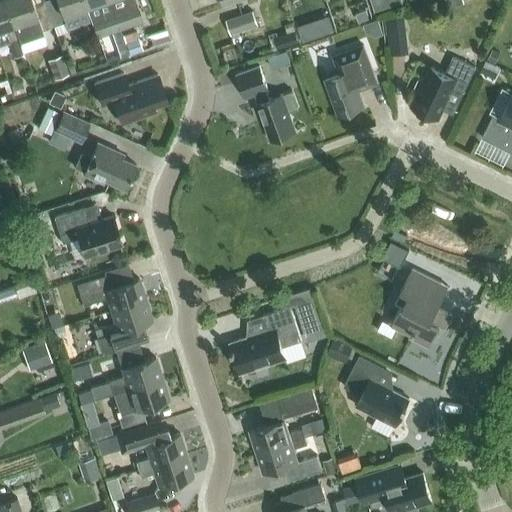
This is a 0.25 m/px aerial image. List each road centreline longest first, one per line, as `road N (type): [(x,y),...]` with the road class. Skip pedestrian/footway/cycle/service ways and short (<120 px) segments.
road 1 (residential): [(183,301),(349,250),(366,234),(411,147),(511,195)]
road 2 (residential): [(183,301),(160,208),(203,109),(204,85),(174,0)]
road 3 (residential): [(214,511),(224,449),(183,301)]
road 4 (tertiary): [(491,511),(470,419),(511,316)]
